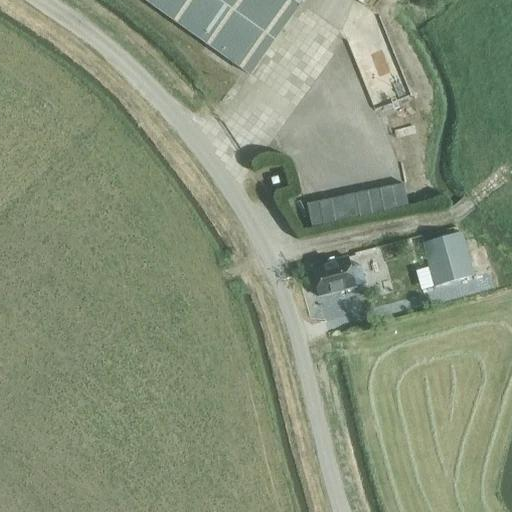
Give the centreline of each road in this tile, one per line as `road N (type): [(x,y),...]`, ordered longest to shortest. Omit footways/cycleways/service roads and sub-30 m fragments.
road 1 (unclassified): [(347,511),(282,286),(232,195),(183,125),(42,0)]
road 2 (track): [(505,171),(451,215),(266,257)]
